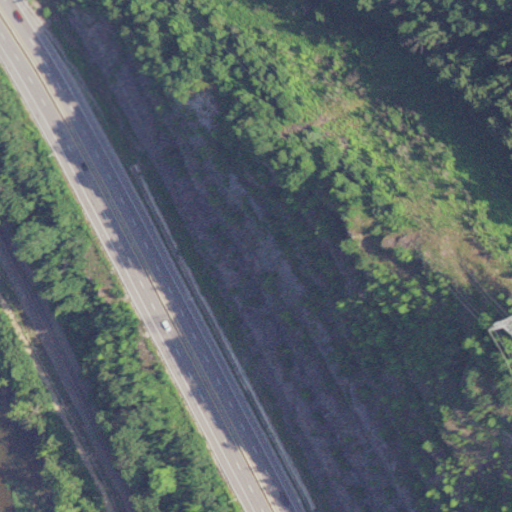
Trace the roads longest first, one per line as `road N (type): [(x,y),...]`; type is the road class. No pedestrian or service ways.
road 1 (primary): [(294,511),(2,0)]
road 2 (primary): [(0,34),(267,511)]
